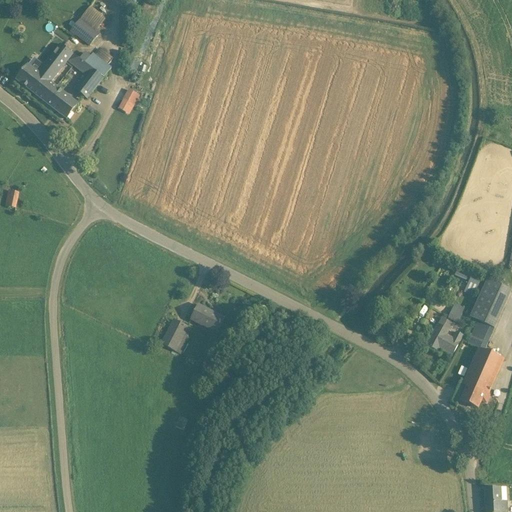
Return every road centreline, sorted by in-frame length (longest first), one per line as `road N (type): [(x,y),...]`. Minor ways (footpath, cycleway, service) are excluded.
road 1 (unclassified): [(475,511),(453,425),(420,380),(383,351),(99,205)]
road 2 (unclassified): [(69,511),(54,289),(61,258),(99,205)]
road 3 (unclassified): [(99,205),(0,93)]
